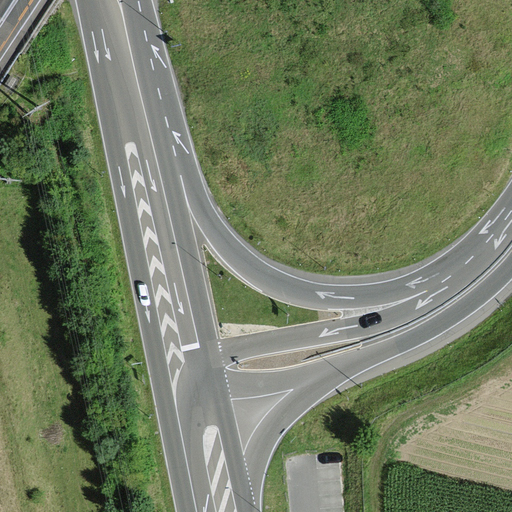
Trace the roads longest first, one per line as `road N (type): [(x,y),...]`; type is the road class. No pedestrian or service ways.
road 1 (primary): [(104,81),(174,445)]
road 2 (primary): [(104,81),(148,160),(197,370)]
road 3 (motorway): [(427,290),(318,296),(281,284),(224,240),(171,177)]
road 4 (motorway): [(427,290),(379,322),(211,357)]
road 5 (motorway): [(317,377),(443,321),(511,265)]
road 6 (track): [(511,355),(388,432),(382,511)]
road 7 (primary): [(211,357),(171,177)]
road 8 (primary): [(171,177),(130,0)]
road 9 (motorway): [(243,494),(272,427),(317,377)]
